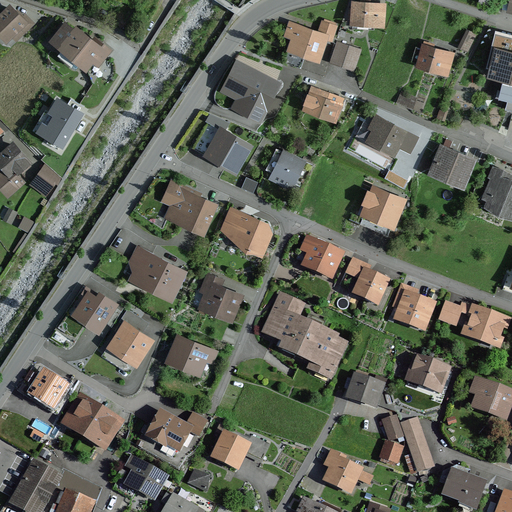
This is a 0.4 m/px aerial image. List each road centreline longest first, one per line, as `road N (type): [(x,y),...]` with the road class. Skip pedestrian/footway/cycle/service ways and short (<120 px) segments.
road 1 (residential): [(155,158),(290,222),(511,309)]
road 2 (residential): [(228,43),(511,157)]
road 3 (tertiary): [(0,389),(155,158)]
road 4 (tertiary): [(155,158),(228,43)]
road 5 (residential): [(279,511),(340,391)]
road 6 (residential): [(25,0),(141,45)]
